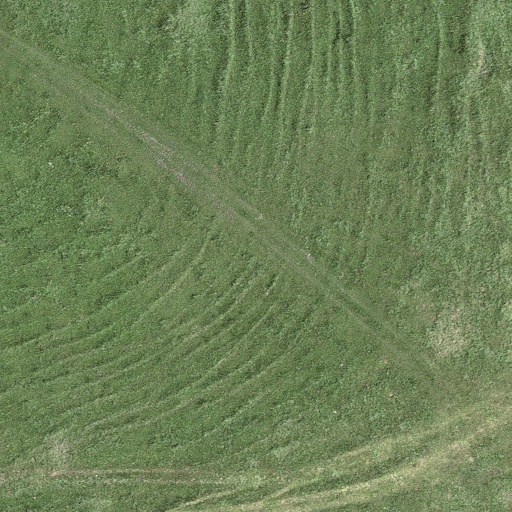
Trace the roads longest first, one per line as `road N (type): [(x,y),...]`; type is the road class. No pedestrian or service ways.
road 1 (track): [(0,60),(505,418)]
road 2 (track): [(333,501),(427,470),(511,411)]
